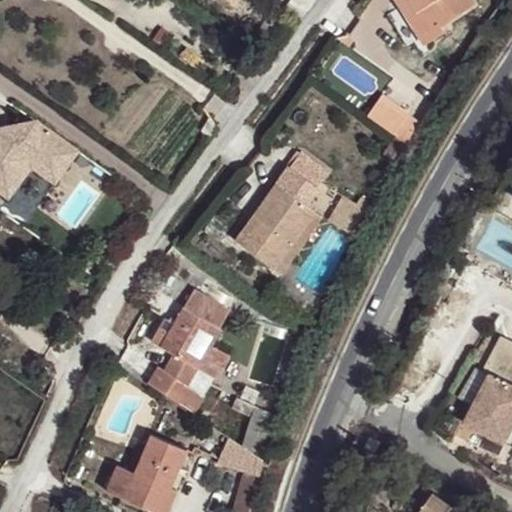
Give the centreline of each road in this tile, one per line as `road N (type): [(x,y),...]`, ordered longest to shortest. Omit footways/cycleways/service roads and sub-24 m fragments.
road 1 (residential): [(14,511),(90,343),(329,0)]
road 2 (tertiary): [(335,400),(398,264),(511,74)]
road 3 (residential): [(335,400),(511,502)]
road 4 (unknown): [(324,0),(368,24),(384,55),(411,76),(406,90)]
